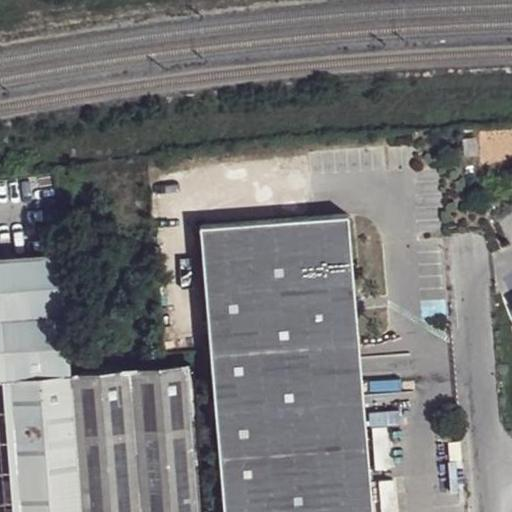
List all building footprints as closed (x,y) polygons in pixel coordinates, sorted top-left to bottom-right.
[(344,215),(197,226),(219,511),(368,511),(360,403),(334,405),(330,347),(355,345),(344,215)] [(0,257),(0,377),(5,377),(5,380),(67,376),(58,253),(0,257)] [(355,345),(330,347),(334,405),(360,403),(355,345)] [(67,376),(5,380),(8,421),(15,511),(200,511),(197,474),(194,424),(192,401),(194,401),(192,366),(188,367),(139,370),(115,372),(72,375),(67,376)] [(5,377),(0,377),(0,511),(15,511),(8,421),(5,380),(5,377)] [(388,422),(372,423),(375,464),(390,463),(388,422)] [(457,440),(447,441),(449,460),(459,459),(457,440)] [(376,475),(378,511),(395,511),(393,474),(376,475)]
